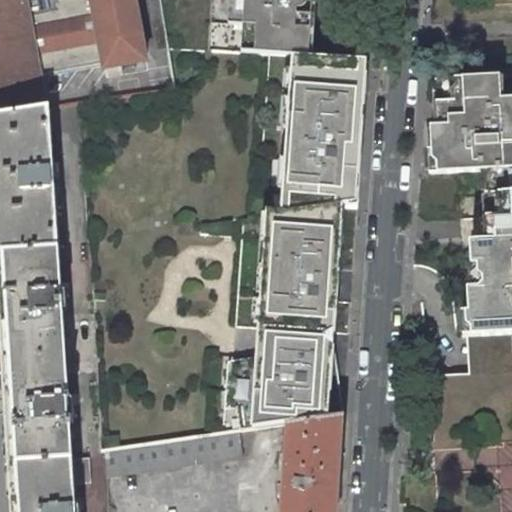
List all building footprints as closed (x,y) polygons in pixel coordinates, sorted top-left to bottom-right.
[(0,0),(0,116),(45,109),(39,77),(103,65),(104,68),(145,60),(134,0),(0,0)] [(230,0),(229,24),(243,25),(242,52),(300,57),(312,57),(315,16),(298,15),(298,9),(304,8),(306,5),(307,2),(306,0),(230,0)] [(263,294),(261,328),(318,332),(334,333),(344,204),(358,203),(367,60),(300,57),(299,91),(291,91),(290,112),(297,113),(296,127),(289,127),(285,195),(291,195),(290,212),(276,212),(274,241),(267,240),(264,280),(269,280),(269,294),(263,294)] [(511,98),(501,99),(500,76),(447,79),(447,89),(442,95),(443,103),(454,102),(455,125),(430,126),(432,173),(483,171),(484,195),(496,194),(496,203),(492,209),(492,218),(485,218),(486,241),(481,241),(482,264),(476,265),(477,288),(466,289),(467,312),(463,312),(464,336),(511,333),(511,98)] [(45,109),(0,116),(0,253),(58,250),(49,109),(45,109)] [(233,220),(202,224),(201,236),(232,237),(233,220)] [(65,355),(58,250),(0,253),(0,288),(4,358),(65,355)] [(72,459),(65,355),(4,358),(11,463),(72,459)] [(259,365),(234,368),(231,410),(237,409),(241,432),(288,425),(327,419),(324,394),(320,357),(259,365)] [(339,452),(341,417),(327,419),(288,425),(282,511),(335,511),(336,503),(338,503),(341,453),(339,452)] [(243,459),(239,432),(104,452),(106,479),(243,459)] [(119,438),(104,440),(105,450),(121,448),(119,438)] [(72,459),(11,463),(14,511),(75,511),(74,484),(90,483),(88,459),(72,460),(72,459)]
